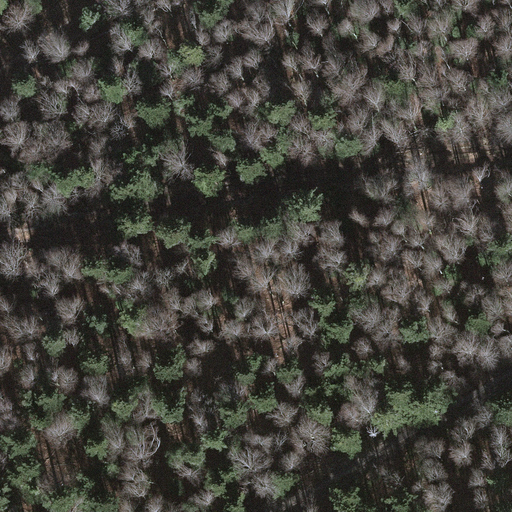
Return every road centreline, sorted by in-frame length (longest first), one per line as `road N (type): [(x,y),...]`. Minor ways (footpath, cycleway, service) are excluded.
road 1 (track): [(0,213),(511,132)]
road 2 (track): [(264,511),(511,374)]
